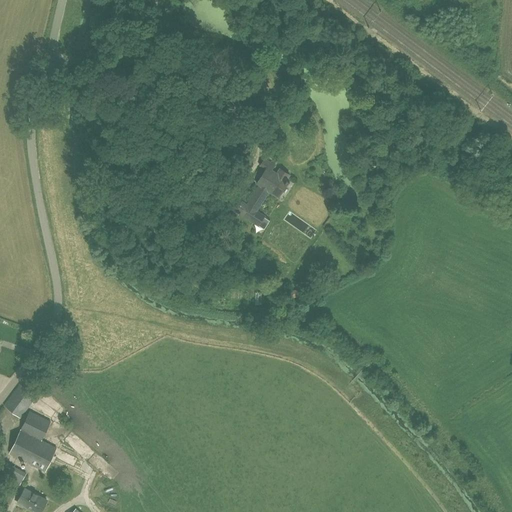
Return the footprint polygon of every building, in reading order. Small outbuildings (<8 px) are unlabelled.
[(237,215),(238,212),(258,226),(265,216),(257,211),(269,191),(273,186),(274,187),(281,192),(286,184),(287,185),(289,181),(286,179),(290,175),(280,168),(277,173),(271,170),(274,165),(264,159),(260,165),(266,168),(256,183),(259,185),(247,204),(234,196),(231,201),(219,193),(213,202),(227,211),(229,209),(237,215)] [(157,204),(149,213),(164,227),(172,218),(157,204)] [(303,288),(289,291),(291,298),(304,295),(303,288)] [(20,384),(4,405),(20,418),(36,397),(20,384)] [(51,422),(30,411),(9,453),(45,471),(57,448),(41,440),(51,422)] [(7,462),(0,473),(20,485),(26,473),(7,462)] [(7,480),(0,490),(0,496),(8,502),(18,487),(7,480)] [(25,488),(18,503),(32,510),(33,509),(38,511),(40,511),(47,500),(25,488)]
